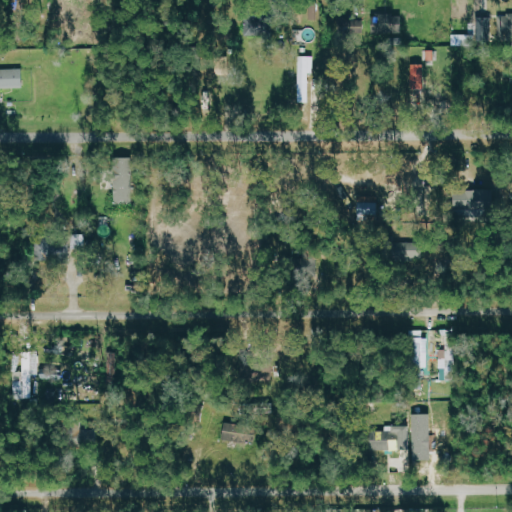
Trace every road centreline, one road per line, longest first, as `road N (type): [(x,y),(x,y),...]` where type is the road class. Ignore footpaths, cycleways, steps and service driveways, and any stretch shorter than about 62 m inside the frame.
road 1 (residential): [(0,137),(511,131)]
road 2 (residential): [(0,493),(511,487)]
road 3 (residential): [(0,312),(511,311)]
